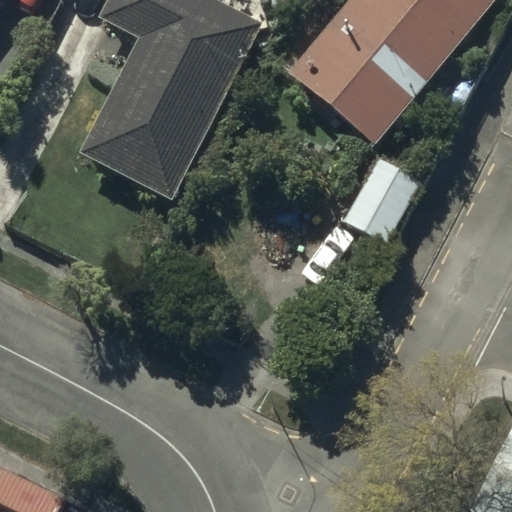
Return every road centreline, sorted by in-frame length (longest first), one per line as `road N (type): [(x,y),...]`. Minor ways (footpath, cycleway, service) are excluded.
road 1 (residential): [(511,194),(391,432),(362,461),(269,511)]
road 2 (residential): [(214,511),(199,474),(167,440),(0,345)]
